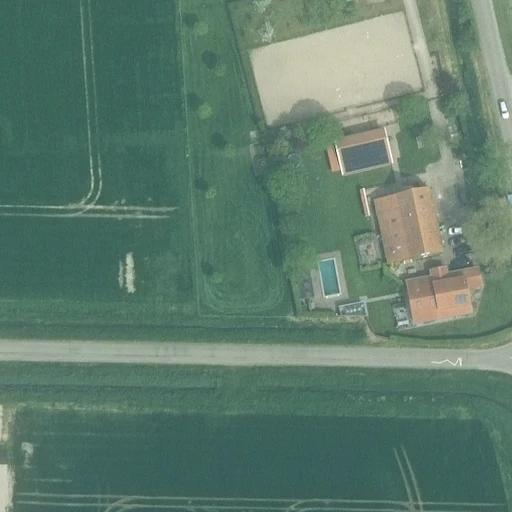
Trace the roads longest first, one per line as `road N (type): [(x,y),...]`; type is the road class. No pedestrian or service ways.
road 1 (tertiary): [(0,342),(511,361)]
road 2 (tertiary): [(511,167),(478,0)]
